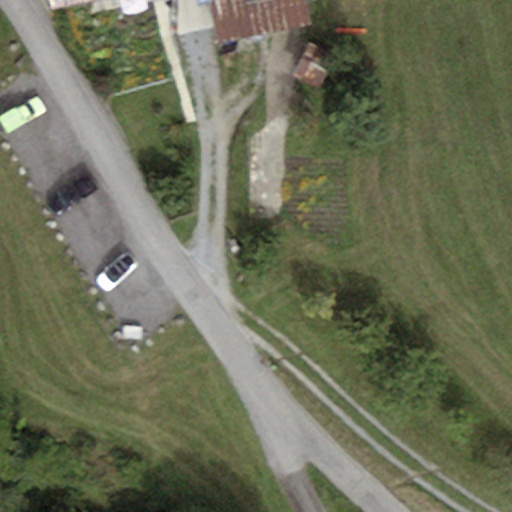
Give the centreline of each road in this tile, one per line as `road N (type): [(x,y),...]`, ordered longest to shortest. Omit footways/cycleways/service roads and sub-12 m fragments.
road 1 (residential): [(290,431),(11,0)]
road 2 (track): [(209,305),(478,511)]
road 3 (track): [(389,511),(290,431)]
